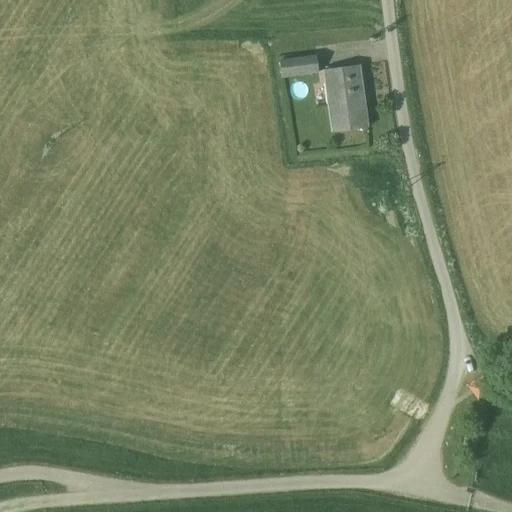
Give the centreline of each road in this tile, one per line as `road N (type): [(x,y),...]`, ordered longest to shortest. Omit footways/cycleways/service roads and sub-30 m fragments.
road 1 (unclassified): [(385,0),(405,147),(458,345),(411,483),(132,494),(60,478),(0,476)]
road 2 (track): [(132,494),(0,509)]
